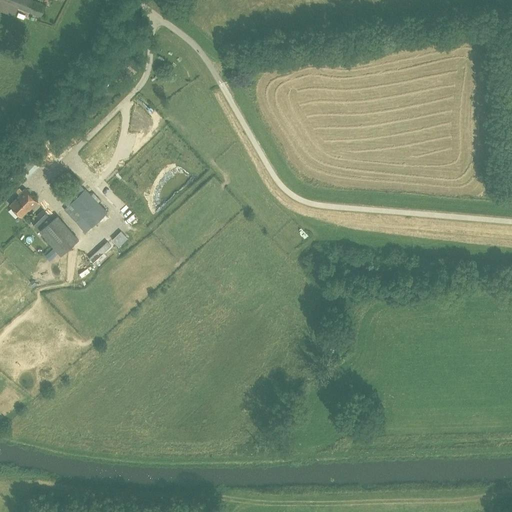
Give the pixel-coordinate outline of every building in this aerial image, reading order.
[(0,0),(0,9),(15,15),(18,8),(41,18),(46,5),(32,0),(0,0)] [(14,169),(22,177),(39,161),(31,152),(14,169)] [(13,172),(10,175),(19,183),(22,180),(13,172)] [(70,204),(71,205),(92,227),(108,212),(86,188),(76,198),(70,204)] [(30,210),(38,202),(25,189),(20,195),(20,196),(11,205),(22,217),(29,210),(30,210)] [(67,206),(70,204),(76,198),(71,192),(62,201),(67,206)] [(31,221),(38,228),(49,216),(42,209),(31,221)] [(40,231),(61,255),(79,240),(58,215),(40,231)] [(132,220),(122,229),(129,235),(138,227),(132,220)] [(107,241),(89,258),(93,262),(111,245),(107,241)]
